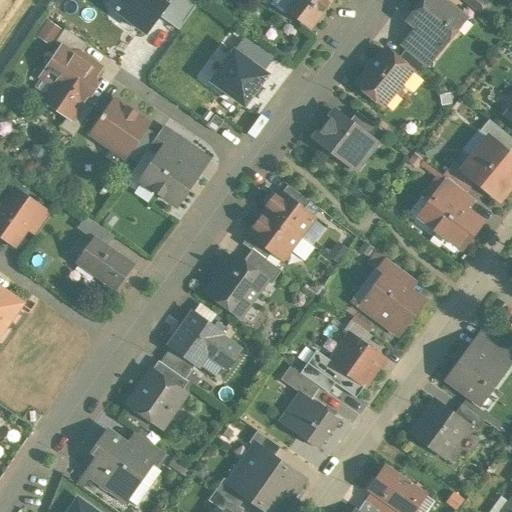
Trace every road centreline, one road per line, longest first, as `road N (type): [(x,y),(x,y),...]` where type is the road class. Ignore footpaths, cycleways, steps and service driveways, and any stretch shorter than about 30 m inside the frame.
road 1 (residential): [(311,511),(487,272)]
road 2 (residential): [(246,160),(127,350)]
road 3 (residential): [(374,0),(290,122),(246,160)]
road 4 (residential): [(127,350),(103,362),(4,511)]
road 5 (residential): [(111,69),(246,160)]
road 6 (residential): [(0,263),(127,350)]
